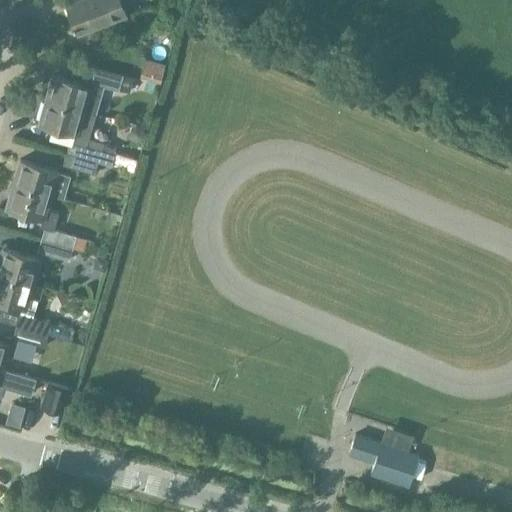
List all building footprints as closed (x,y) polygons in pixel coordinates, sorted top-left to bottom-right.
[(123,0),(80,0),(69,4),(80,33),(117,18),(128,14),(123,0)] [(154,44),(149,64),(168,68),(173,49),(154,44)] [(55,74),(48,99),(86,110),(96,114),(105,86),(118,90),(123,73),(91,64),(85,83),(55,74)] [(123,73),(118,90),(129,93),(134,77),(125,74),(123,73)] [(48,99),(40,124),(52,127),(72,133),(69,144),(67,151),(98,161),(112,165),(116,152),(116,149),(104,142),(89,137),(96,114),(86,110),(48,99)] [(131,127),(129,133),(132,139),(135,140),(138,141),(144,138),(145,135),(146,132),(143,126),(137,124),(131,127)] [(67,151),(63,164),(95,174),(98,161),(67,151)] [(59,171),(22,160),(15,184),(52,195),(59,171)] [(46,227),(42,239),(73,249),(77,236),(54,230),(59,212),(48,208),(52,195),(15,184),(8,209),(42,219),(40,226),(46,227)] [(77,236),(73,249),(82,251),(86,239),(77,236)] [(42,239),(39,251),(70,260),(73,249),(42,239)] [(41,259),(5,249),(0,264),(0,274),(34,284),(41,259)] [(97,256),(94,268),(105,271),(108,260),(97,256)] [(17,327),(48,336),(52,322),(33,317),(38,300),(30,298),(34,284),(0,274),(0,300),(23,307),(17,327)] [(60,292),(55,294),(62,307),(66,304),(69,295),(60,292)] [(0,342),(0,368),(1,368),(1,367),(5,353),(13,356),(18,340),(44,348),(48,336),(17,327),(14,337),(8,335),(5,344),(0,342)] [(0,368),(0,389),(5,386),(31,394),(35,379),(1,368),(0,368)] [(68,387),(48,382),(42,405),(61,410),(68,387)] [(418,453),(356,432),(349,453),(374,462),(371,472),(408,485),(418,453)]
